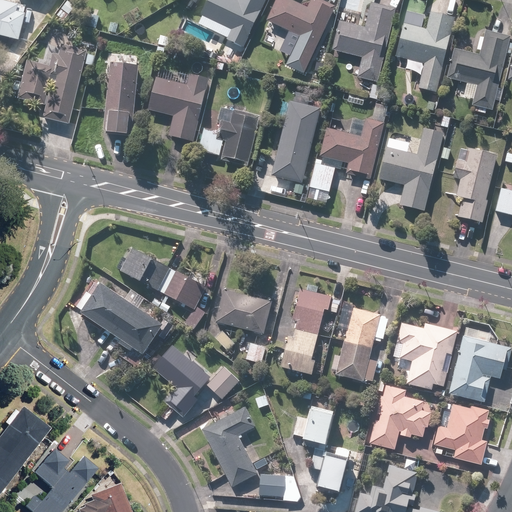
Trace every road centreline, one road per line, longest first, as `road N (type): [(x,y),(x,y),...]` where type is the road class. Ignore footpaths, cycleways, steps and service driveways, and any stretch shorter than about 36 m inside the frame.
road 1 (secondary): [(78,182),(511,294)]
road 2 (residential): [(0,336),(151,451),(180,511)]
